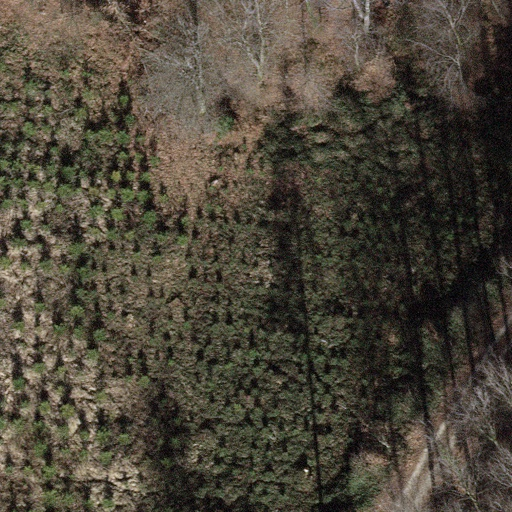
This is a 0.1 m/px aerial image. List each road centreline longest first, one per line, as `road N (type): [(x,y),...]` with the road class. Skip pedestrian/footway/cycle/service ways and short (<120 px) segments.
road 1 (track): [(146,511),(211,174),(194,0)]
road 2 (track): [(404,511),(492,346),(511,325)]
